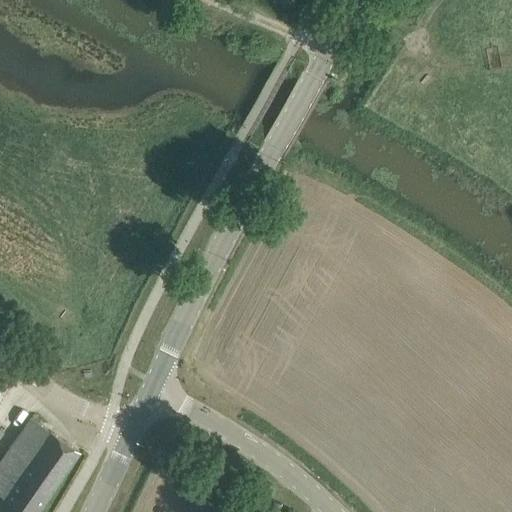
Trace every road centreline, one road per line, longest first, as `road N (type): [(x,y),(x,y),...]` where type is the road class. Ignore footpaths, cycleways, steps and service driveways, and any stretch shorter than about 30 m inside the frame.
road 1 (tertiary): [(152,384),(355,0)]
road 2 (unclassified): [(329,511),(152,384)]
road 3 (unclassified): [(134,430),(27,377),(0,355)]
